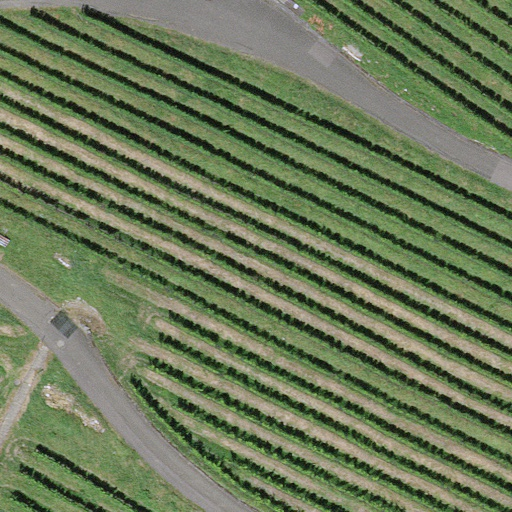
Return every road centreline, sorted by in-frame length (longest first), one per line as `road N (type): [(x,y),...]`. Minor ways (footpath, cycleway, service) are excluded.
road 1 (track): [(511,174),(457,155),(210,0)]
road 2 (track): [(0,285),(57,326),(134,438),(242,511)]
